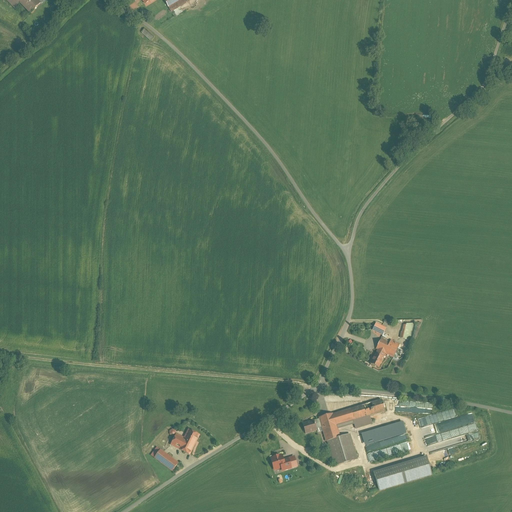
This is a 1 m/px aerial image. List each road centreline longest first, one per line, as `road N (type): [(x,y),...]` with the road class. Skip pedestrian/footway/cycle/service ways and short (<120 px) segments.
road 1 (unclassified): [(110,0),(152,26),(244,117),(348,259)]
road 2 (track): [(0,351),(317,384)]
road 3 (unclassified): [(348,259),(376,192),(423,137),(483,88),(511,7)]
road 4 (unclassified): [(317,384),(126,511)]
road 5 (unclassified): [(511,413),(317,384)]
road 6 (unclassified): [(348,259),(351,304),(317,384)]
